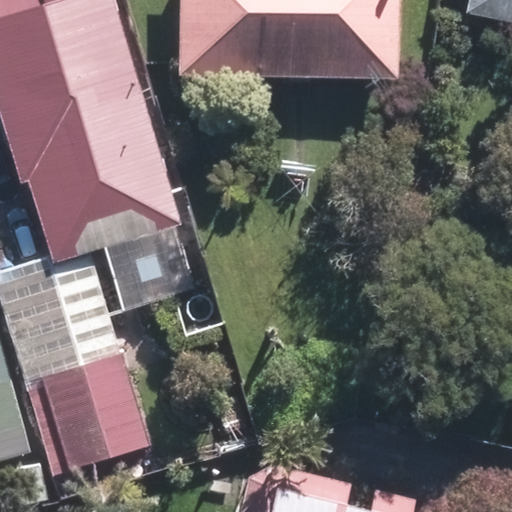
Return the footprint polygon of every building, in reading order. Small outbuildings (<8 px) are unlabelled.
[(185,216),(121,0),(0,0),(0,79),(51,255),(185,216)] [(184,0),(183,65),(403,71),(404,0),(184,0)] [(0,435),(29,427),(0,321),(0,435)] [(57,470),(152,441),(122,345),(27,374),(57,470)] [(376,500),(352,494),(356,477),(280,458),(275,476),(254,471),(243,511),(417,511),(416,511),(420,494),(380,483),(376,500)]
